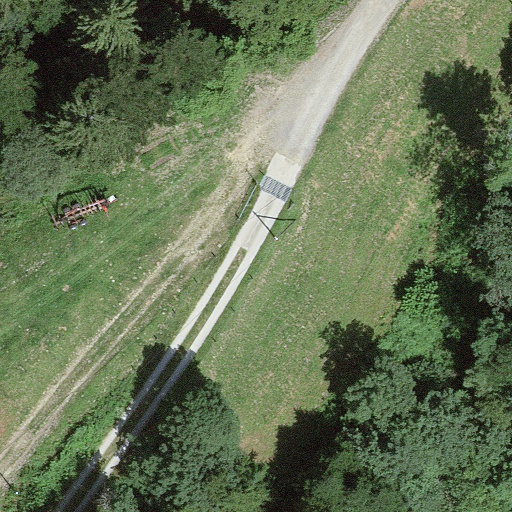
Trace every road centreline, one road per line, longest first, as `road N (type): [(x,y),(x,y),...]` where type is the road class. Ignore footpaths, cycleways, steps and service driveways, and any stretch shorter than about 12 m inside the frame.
road 1 (track): [(332,126),(67,511)]
road 2 (track): [(382,0),(332,126)]
